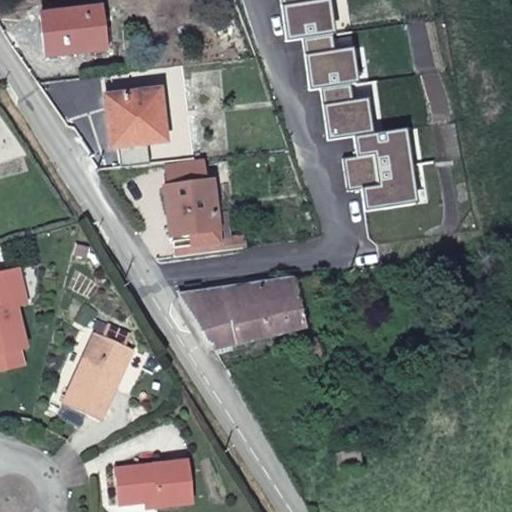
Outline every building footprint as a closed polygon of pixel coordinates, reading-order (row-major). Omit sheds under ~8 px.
[(100,9),(40,17),(46,58),(105,51),(100,9)] [(158,93),(104,99),(108,133),(115,132),(117,150),(164,145),(158,93)] [(180,168),(182,188),(204,185),(201,166),(180,168)] [(173,240),(174,258),(243,249),(241,237),(217,240),(211,184),(204,185),(182,188),(163,190),(169,240),(173,240)] [(19,274),(9,277),(17,313),(27,311),(19,274)] [(0,358),(18,355),(26,353),(17,313),(9,277),(0,278),(0,358)] [(335,277),(179,298),(196,328),(210,352),(303,330),(295,300),(337,294),(335,277)] [(99,425),(107,408),(104,407),(120,371),(123,372),(131,352),(96,337),(64,409),(99,425)] [(311,363),(322,360),(317,339),(307,344),(311,363)] [(18,355),(0,358),(0,375),(22,371),(18,355)] [(244,378),(237,368),(228,373),(236,384),(244,378)] [(104,407),(107,408),(123,372),(120,371),(104,407)] [(319,391),(328,425),(339,423),(331,389),(319,391)] [(363,467),(359,449),(334,453),(337,471),(363,467)] [(185,464),(115,472),(118,506),(155,502),(155,508),(190,504),(185,464)]
